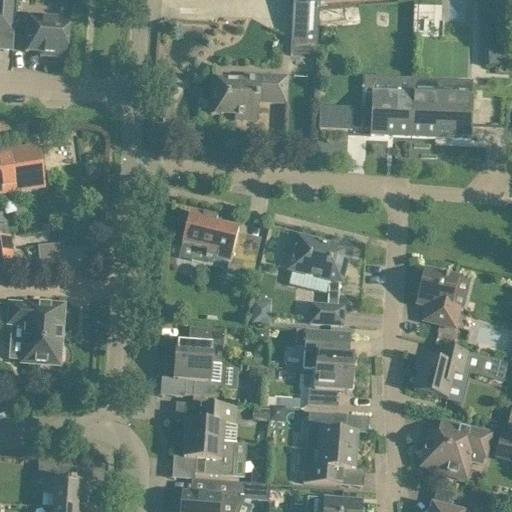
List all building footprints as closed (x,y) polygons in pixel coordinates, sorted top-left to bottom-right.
[(11,12),(12,0),(0,0),(0,31),(10,32),(11,12)] [(292,0),(293,8),(291,47),(291,57),(316,58),(317,48),(319,6),(388,0),(292,0)] [(503,0),(492,0),(483,1),(478,1),(482,68),(507,66),(503,0)] [(27,16),(26,33),(25,53),(47,54),(47,58),(66,59),(69,19),(27,16)] [(211,115),(236,117),(236,121),(257,122),(258,104),(285,105),(287,79),(245,77),(244,82),(212,81),(211,115)] [(408,138),(411,80),(395,80),(395,96),(372,95),(370,137),(408,138)] [(411,80),(408,138),(470,141),(472,99),(439,98),(440,82),(411,80)] [(319,109),(318,132),(351,133),(352,110),(319,109)] [(37,149),(0,154),(0,193),(43,188),(37,149)] [(226,276),(250,282),(255,264),(232,259),(238,232),(215,226),(217,220),(189,213),(181,247),(207,253),(205,259),(229,265),(226,276)] [(0,240),(0,275),(16,273),(10,239),(0,240)] [(345,286),(341,285),(346,263),(342,262),(344,255),(337,253),(337,249),(297,239),(289,272),(329,282),(327,309),(311,308),(310,325),(342,328),(345,286)] [(89,244),(38,243),(38,263),(89,264),(89,244)] [(424,271),(416,305),(427,308),(424,323),(443,327),(455,330),(460,309),(451,307),(458,279),(453,278),(451,274),(443,272),(439,274),(424,271)] [(270,305),(252,304),(251,326),(269,327),(270,305)] [(11,307),(9,326),(25,327),(23,364),(58,367),(62,308),(42,307),(27,306),(26,308),(11,307)] [(260,344),(266,344),(267,330),(255,329),(255,338),(260,344)] [(175,344),(174,363),(221,366),(225,367),(227,349),(223,348),(224,332),(189,330),(188,345),(175,344)] [(302,372),(314,373),(353,375),(354,356),(349,356),(350,336),(305,333),(302,372)] [(419,372),(414,393),(433,398),(447,401),(453,377),(462,379),(463,373),(470,375),(501,383),(506,364),(468,355),(459,353),(440,348),(436,362),(418,357),(414,371),(419,372)] [(264,368),(265,355),(254,355),(253,367),(264,368)] [(221,366),(174,363),(172,382),(185,383),(184,397),(219,400),(221,366)] [(249,380),(263,381),(264,370),(250,369),(249,380)] [(353,375),(314,373),(313,392),(308,391),(307,407),(338,410),(339,394),(352,395),(353,375)] [(279,400),(278,409),(286,409),(296,410),(297,401),(279,400)] [(259,408),(258,422),(269,423),(270,409),(263,408),(259,408)] [(270,409),(269,423),(269,424),(285,425),(286,409),(278,409),(270,408),(270,409)] [(186,423),(184,442),(223,445),(224,427),(229,427),(230,414),(219,413),(199,412),(198,424),(186,423)] [(308,415),(306,450),(356,454),(358,435),(345,434),(346,418),(326,416),(308,415)] [(422,450),(420,458),(424,461),(422,467),(442,472),(464,477),(468,463),(481,467),(483,458),(484,459),(490,436),(480,434),(460,429),(457,442),(437,437),(435,437),(433,446),(428,445),(427,449),(422,450)] [(511,439),(498,435),(492,456),(511,461),(511,439)] [(223,445),(184,442),(183,461),(196,462),(195,476),(232,478),(234,445),(223,445)] [(356,454),(306,450),(305,462),(303,485),(341,488),(342,472),(355,473),(356,454)] [(54,496),(53,509),(87,511),(87,499),(90,499),(91,484),(75,483),(76,470),(38,467),(37,482),(43,482),(43,495),(54,496)] [(251,471),(250,486),(265,487),(266,472),(251,471)] [(181,495),(179,511),(234,511),(238,501),(268,503),(269,500),(269,487),(265,487),(250,486),(230,484),(210,483),(209,497),(201,496),(181,495)] [(483,511),(485,503),(458,497),(454,511),(448,511),(431,508),(430,511),(483,511)] [(307,511),(363,511),(364,511),(361,509),(361,504),(341,503),(324,502),(309,501),(307,511)]
